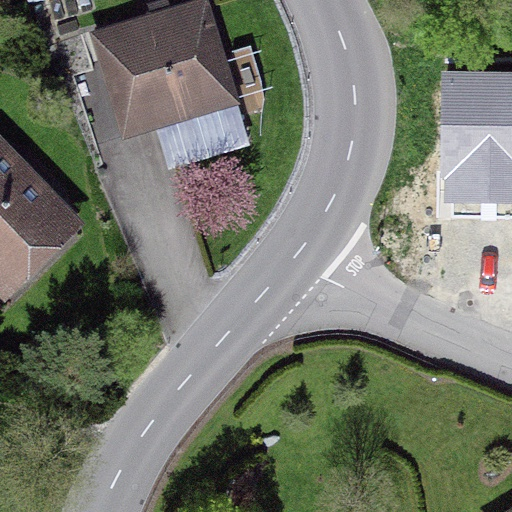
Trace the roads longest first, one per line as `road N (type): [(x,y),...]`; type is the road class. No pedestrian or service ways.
road 1 (tertiary): [(101,511),(140,437),(296,260)]
road 2 (tertiary): [(296,260),(323,218),(354,124),(342,29),(326,0)]
road 3 (residential): [(296,260),(393,312),(511,361)]
